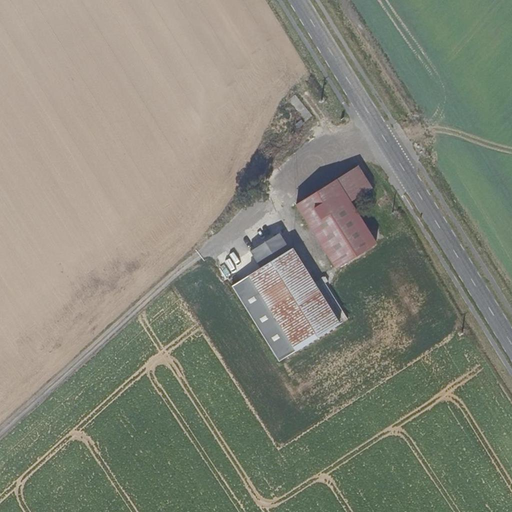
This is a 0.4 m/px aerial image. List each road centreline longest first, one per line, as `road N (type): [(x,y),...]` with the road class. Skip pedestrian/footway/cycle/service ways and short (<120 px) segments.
road 1 (track): [(0,425),(377,97)]
road 2 (tertiary): [(299,0),(511,344)]
